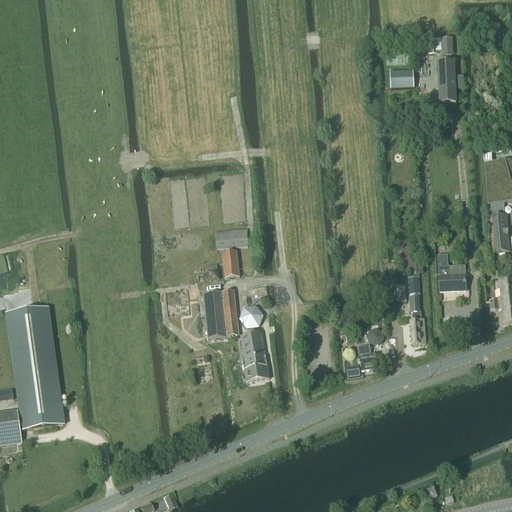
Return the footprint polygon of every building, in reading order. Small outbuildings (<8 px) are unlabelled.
[(444,41),(445,52),(453,52),(452,40),(444,41)] [(410,51),(385,52),(386,68),(410,67),(410,51)] [(439,107),(456,106),(454,64),(437,65),(439,107)] [(390,91),(414,90),(413,73),(390,74),(390,91)] [(503,217),(503,205),(511,204),(511,163),(485,166),(488,206),(490,206),(490,208),(489,209),(493,255),(509,253),(506,217),(503,217)] [(216,252),(247,248),(247,232),(215,235),(216,252)] [(225,281),(239,279),(237,253),(222,255),(225,281)] [(448,273),(447,257),(437,258),(438,279),(439,295),(466,294),(465,272),(448,273)] [(217,272),(216,267),(208,268),(209,273),(208,273),(209,283),(219,282),(218,272),(217,272)] [(409,297),(420,296),(419,280),(409,280),(409,297)] [(511,327),(511,282),(495,285),(497,302),(489,303),(490,313),(498,312),(499,329),(511,327)] [(398,304),(406,304),(405,288),(397,288),(398,304)] [(208,342),(239,338),(234,293),(203,297),(208,342)] [(420,315),(419,299),(410,299),(411,315),(412,315),(413,322),(410,323),(411,348),(426,347),(424,321),(421,321),(421,315),(420,315)] [(247,331),(259,330),(263,318),(256,309),(244,311),(239,322),(247,331)] [(7,316),(23,433),(63,428),(47,311),(7,316)] [(374,348),(379,347),(380,347),(383,342),(382,336),(378,332),(372,333),(368,338),(369,344),(374,348)] [(240,339),(245,375),(243,377),(244,382),(247,383),(247,385),(269,381),(262,335),(240,339)] [(371,358),(369,348),(357,351),(359,360),(361,374),(378,371),(376,357),(371,358)] [(0,449),(9,448),(8,448),(22,446),(18,414),(8,416),(0,416),(0,449)] [(430,502),(437,499),(434,490),(427,492),(430,502)] [(170,511),(172,511),(178,510),(172,498),(165,501),(170,511)]
